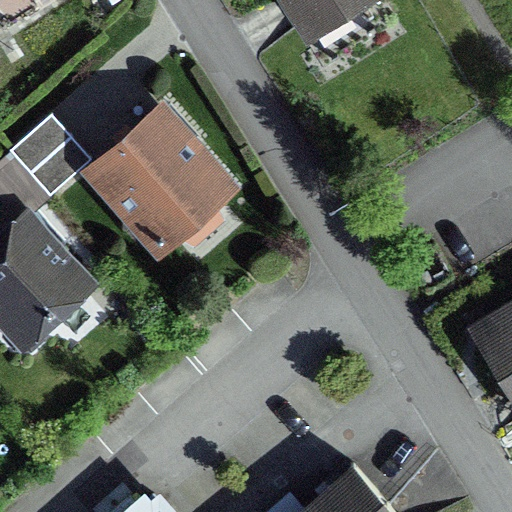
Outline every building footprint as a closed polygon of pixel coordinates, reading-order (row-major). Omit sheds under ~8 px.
[(286,0),(311,40),(376,0),(286,0)] [(235,185),(162,104),(85,174),(158,255),(235,185)] [(51,111),(10,148),(51,195),(93,157),(51,111)] [(29,212),(0,237),(0,322),(25,350),(97,286),(29,212)] [(511,295),(460,326),(511,413),(511,295)] [(381,511),(340,465),(286,511),(152,511),(149,508),(144,511),(381,511)]
